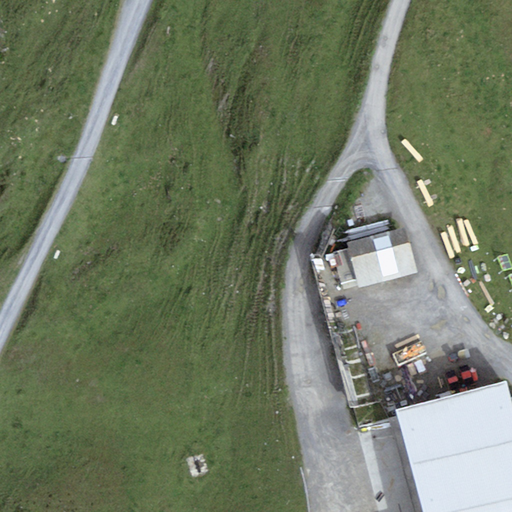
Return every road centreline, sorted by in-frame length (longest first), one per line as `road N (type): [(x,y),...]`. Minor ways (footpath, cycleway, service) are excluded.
road 1 (track): [(337,511),(296,335),(301,253),(373,111)]
road 2 (track): [(511,363),(469,328),(379,154),(373,111),(400,0)]
road 3 (track): [(144,0),(0,343)]
